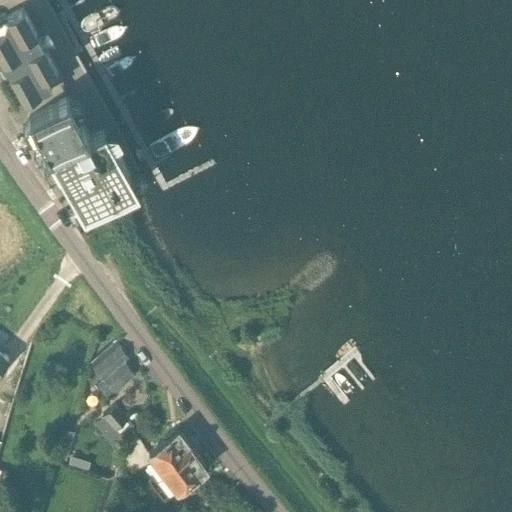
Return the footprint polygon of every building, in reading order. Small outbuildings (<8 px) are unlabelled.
[(0,59),(3,66),(43,45),(23,7),(0,19),(0,59)] [(43,45),(3,66),(24,103),(63,82),(43,45)] [(90,134),(69,94),(29,115),(51,157),(50,158),(84,216),(138,185),(104,126),(90,134)] [(118,341),(102,353),(91,361),(104,378),(105,377),(114,389),(135,374),(126,361),(130,358),(118,341)] [(0,367),(8,356),(0,350),(0,367)] [(117,406),(96,423),(108,437),(129,420),(117,406)] [(178,429),(162,441),(148,452),(160,467),(147,476),(162,496),(175,486),(176,488),(185,481),(190,487),(209,472),(204,466),(206,465),(178,429)] [(0,469),(0,495),(2,496),(9,472),(0,469)]
